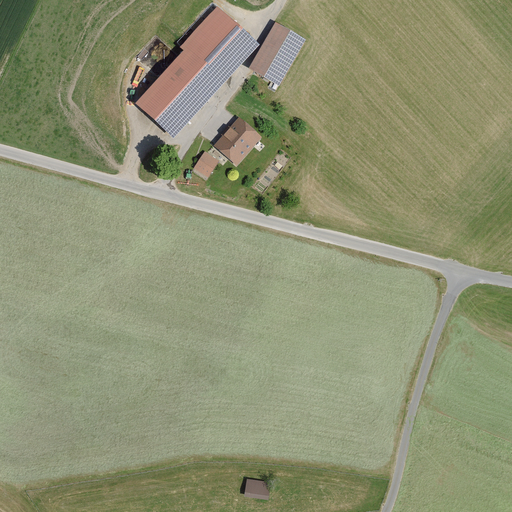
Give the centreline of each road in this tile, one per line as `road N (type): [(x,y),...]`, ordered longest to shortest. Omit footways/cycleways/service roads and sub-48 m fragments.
road 1 (unclassified): [(459,271),(0,151)]
road 2 (track): [(120,183),(141,144),(187,138),(223,96),(278,2)]
road 3 (unclassified): [(388,511),(459,271)]
